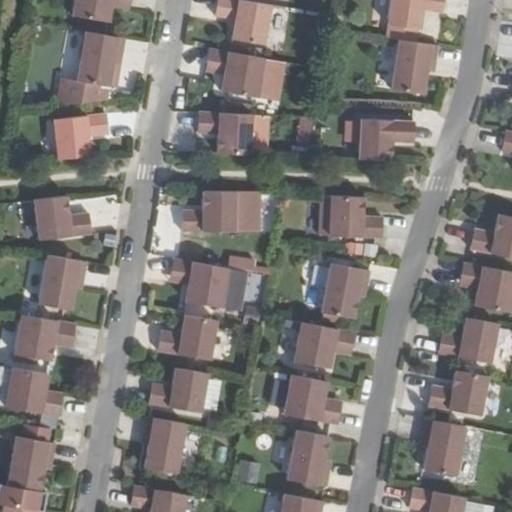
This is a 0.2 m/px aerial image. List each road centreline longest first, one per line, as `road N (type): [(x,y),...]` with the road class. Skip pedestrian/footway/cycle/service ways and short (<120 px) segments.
road 1 (residential): [(358,511),(392,333),(465,96),(481,0)]
road 2 (residential): [(180,0),(91,511)]
